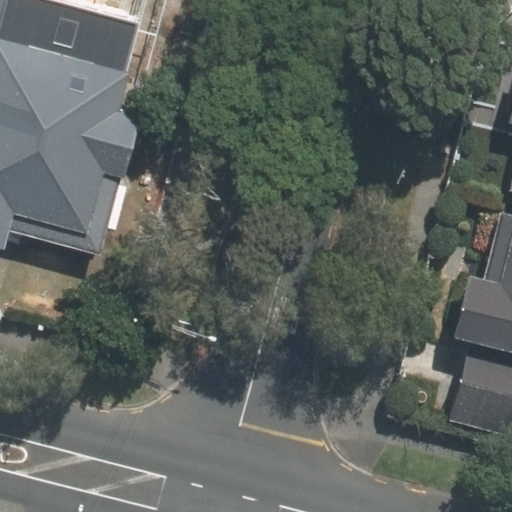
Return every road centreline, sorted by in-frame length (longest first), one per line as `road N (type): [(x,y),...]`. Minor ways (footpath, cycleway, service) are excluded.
road 1 (residential): [(364,0),(222,503)]
road 2 (secondary): [(222,503),(0,449)]
